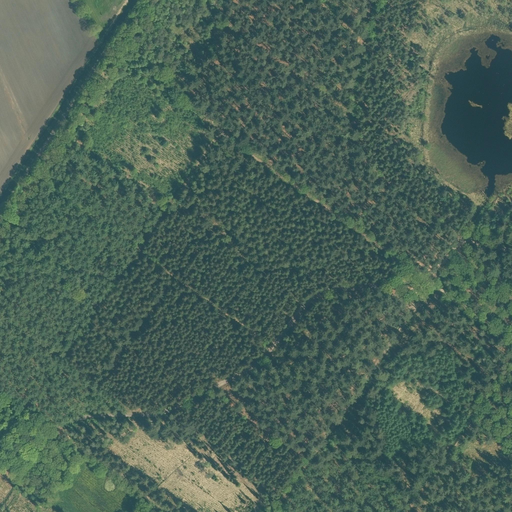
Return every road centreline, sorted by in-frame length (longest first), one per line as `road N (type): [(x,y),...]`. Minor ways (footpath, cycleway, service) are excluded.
road 1 (track): [(2,210),(106,50)]
road 2 (track): [(272,346),(325,291),(428,282)]
road 3 (track): [(58,426),(88,416),(155,414),(212,387)]
